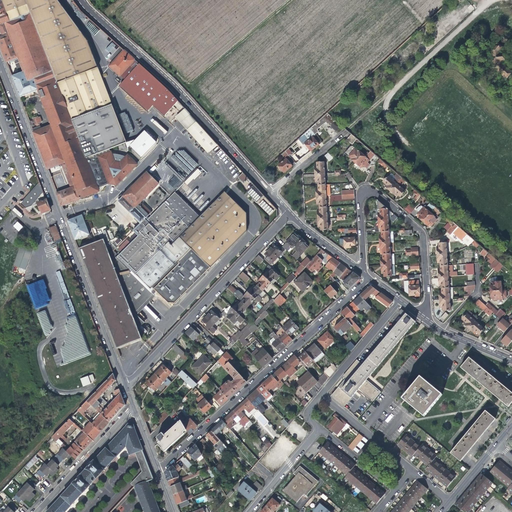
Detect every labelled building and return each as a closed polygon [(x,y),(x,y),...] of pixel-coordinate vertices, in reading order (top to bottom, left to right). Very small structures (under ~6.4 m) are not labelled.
[(0,0),(0,30),(2,37),(0,37),(0,44),(7,62),(19,58),(20,60),(15,62),(18,69),(23,67),(24,70),(24,72),(12,76),(20,98),(39,91),(52,126),(41,130),(34,133),(48,168),(61,163),(66,161),(76,186),(71,188),(57,193),(62,205),(99,191),(98,188),(110,183),(117,185),(137,164),(128,155),(126,156),(124,155),(120,154),(116,154),(112,154),(110,149),(127,143),(87,41),(57,0),(0,0)] [(499,53),(507,42),(501,37),(490,50),(493,68),(507,78),(511,72),(500,63),(499,53)] [(168,89),(124,50),(110,66),(125,80),(120,86),(148,111),(153,106),(164,116),(178,101),(168,89)] [(333,129),(336,131),(338,130),(341,126),(327,113),(310,129),(315,136),(319,133),(318,130),(327,123),(333,129)] [(197,122),(191,114),(182,122),(189,129),(197,122)] [(38,117),(33,119),(35,125),(40,123),(40,122),(41,121),(40,118),(38,118),(38,117)] [(210,152),(218,144),(197,122),(189,129),(210,152)] [(316,137),(315,136),(310,129),(299,139),(304,146),(306,145),(309,149),(311,152),(319,145),(318,144),(314,138),(316,137)] [(144,130),(129,145),(142,157),(157,142),(144,130)] [(359,145),(361,143),(352,135),(350,137),(347,141),(353,146),(356,142),(359,145)] [(345,154),(355,163),(363,155),(353,146),(351,147),(349,150),(345,154)] [(278,166),(284,173),(287,171),(292,167),(290,163),(287,160),(290,158),(289,156),(285,151),(281,155),(285,160),(278,166)] [(375,163),(379,159),(376,156),(371,152),(366,157),(363,155),(355,163),(362,169),(364,167),(368,170),(371,166),(376,167),(375,163)] [(179,155),(166,158),(170,173),(178,170),(176,160),(179,159),(179,155)] [(61,163),(71,188),(76,186),(66,161),(61,163)] [(316,170),(316,175),(326,174),(325,163),(317,163),(318,166),(315,166),(316,170)] [(198,168),(190,176),(193,180),(201,172),(198,168)] [(147,172),(123,196),(122,194),(118,198),(120,200),(119,201),(141,223),(152,212),(141,202),(159,183),(147,172)] [(257,203),(264,196),(244,173),(239,179),(244,184),(248,180),(250,182),(249,183),(251,184),(251,183),(254,186),(247,193),(257,203)] [(384,187),(389,191),(398,180),(401,177),(395,173),(393,176),(395,178),(392,180),(387,176),(382,182),(385,184),(383,186),(384,187)] [(318,182),(319,186),(326,185),(326,174),(316,175),(316,179),(316,182),(318,182)] [(399,186),(404,180),(401,177),(398,180),(389,191),(396,196),(397,195),(400,197),(405,191),(399,186)] [(175,178),(168,181),(172,190),(178,188),(175,178)] [(30,206),(37,199),(41,193),(39,192),(43,190),(39,181),(20,203),(25,208),(30,206)] [(317,192),(317,196),(327,196),(331,196),(331,185),(326,185),(319,186),(319,188),(317,188),(317,192)] [(41,193),(37,199),(38,203),(46,200),(43,190),(39,192),(41,193)] [(184,204),(174,194),(149,219),(154,225),(153,225),(150,221),(146,226),(150,230),(148,232),(146,229),(131,244),(127,239),(118,249),(122,254),(120,256),(157,294),(158,292),(170,304),(176,304),(249,230),(248,212),(226,191),(202,216),(199,219),(190,210),(191,209),(185,202),(184,204)] [(177,191),(174,194),(184,204),(185,202),(191,209),(190,210),(199,219),(202,216),(177,191)] [(327,207),(327,196),(317,196),(317,202),(317,205),(320,205),(320,208),(327,207)] [(46,200),(38,203),(42,213),(50,209),(48,203),(46,200)] [(378,216),(378,221),(388,220),(387,209),(377,200),(378,216)] [(404,209),(410,214),(415,208),(409,203),(404,209)] [(417,216),(423,222),(430,213),(426,210),(428,208),(424,205),(422,208),(418,212),(417,214),(418,215),(417,216)] [(318,215),(318,218),(328,218),(327,207),(320,208),(320,211),(318,211),(318,215)] [(431,226),(437,219),(439,217),(435,214),(433,216),(430,213),(423,222),(429,227),(430,226),(431,226)] [(82,215),(68,220),(75,239),(89,234),(82,215)] [(328,230),(328,218),(318,218),(318,224),(319,227),(321,227),(321,230),(328,230)] [(389,231),(388,220),(378,221),(374,221),(375,227),(375,228),(370,228),(371,232),(379,232),(379,228),(381,228),(381,231),(389,231)] [(13,226),(19,231),(23,227),(17,221),(13,226)] [(470,242),(473,244),(475,242),(468,236),(454,224),(452,226),(455,229),(452,233),(466,246),(470,242)] [(55,241),(61,239),(56,225),(49,228),(55,241)] [(450,235),(452,233),(455,229),(452,226),(449,229),(447,232),(450,235)] [(393,231),(389,231),(381,231),(381,234),(379,235),(380,239),(380,243),(389,242),(393,242),(393,231)] [(96,242),(78,248),(117,348),(140,340),(142,339),(141,336),(139,329),(144,324),(136,317),(134,314),(135,313),(140,308),(142,310),(151,301),(149,299),(154,293),(117,256),(117,255),(119,253),(116,249),(120,245),(116,241),(111,245),(112,245),(108,249),(104,239),(101,240),(99,233),(94,235),(96,242)] [(291,246),(294,249),(301,241),(298,237),(295,234),(283,247),(287,251),(291,248),(290,247),(291,246)] [(345,247),(351,247),(351,245),(355,245),(355,241),(355,237),(344,238),(345,247)] [(297,251),(295,253),(298,255),(296,257),(298,258),(308,247),(305,244),(301,241),(294,249),(297,251)] [(390,253),(389,242),(380,243),(380,249),(381,254),(383,254),(390,253)] [(437,251),(437,256),(446,255),(445,243),(438,244),(438,247),(436,247),(437,251)] [(13,265),(26,270),(33,249),(20,244),(13,265)] [(272,248),(269,250),(278,258),(280,255),(282,256),(283,254),(282,253),(284,250),(279,245),(276,247),(274,245),(272,248)] [(271,265),(278,258),(269,250),(267,253),(265,254),(268,257),(265,259),(271,265)] [(381,261),(381,266),(391,265),(394,265),(393,253),(390,253),(383,254),(383,257),(381,257),(381,261)] [(316,255),(310,262),(306,266),(312,272),(314,269),(317,267),(322,261),(316,255)] [(325,267),(333,272),(340,263),(333,258),(329,255),(326,258),(330,261),(325,267)] [(439,264),(440,267),(447,266),(446,255),(437,256),(437,261),(437,264),(439,264)] [(301,264),(301,265),(304,268),(306,266),(310,262),(307,258),(301,264)] [(340,277),(350,289),(359,280),(359,279),(359,278),(353,273),(340,263),(333,272),(336,274),(340,277)] [(498,272),(503,266),(499,263),(494,269),(498,272)] [(296,271),(297,272),(299,274),(301,271),(304,269),(304,268),(301,265),(296,271)] [(382,274),(384,274),(385,277),(391,276),(391,274),(393,274),(393,272),(395,272),(394,265),(391,265),(381,266),(382,272),(382,274)] [(268,272),(264,276),(271,283),(273,281),(274,279),(276,280),(279,277),(273,270),(273,269),(269,266),(267,268),(270,270),(268,272)] [(438,274),(438,278),(448,277),(453,277),(452,266),(447,266),(440,267),(440,270),(438,270),(438,274)] [(294,282),(302,292),(308,287),(313,282),(305,273),(306,272),(304,269),(301,271),(304,274),(294,282)] [(251,279),(258,286),(263,291),(271,283),(264,276),(260,280),(257,277),(255,275),(251,279)] [(286,281),(287,283),(289,284),(295,278),(293,276),(292,275),(286,281)] [(441,286),(441,289),(449,288),(448,277),(438,278),(439,284),(439,286),(441,286)] [(415,281),(408,281),(408,285),(409,296),(415,295),(415,296),(419,296),(419,289),(419,281),(415,281)] [(491,283),(492,291),(503,291),(502,281),(499,282),(493,282),(493,283),(492,283),(491,283)] [(237,291),(231,285),(228,289),(234,294),(237,291)] [(258,296),(263,291),(258,286),(255,288),(254,287),(251,289),(248,293),(255,299),(259,303),(262,300),(258,296)] [(330,286),(324,291),(331,299),(334,296),(337,293),(330,286)] [(377,297),(382,301),(385,297),(370,286),(363,293),(360,296),(364,301),(372,294),(376,298),(377,297)] [(440,297),(440,300),(450,300),(449,288),(441,289),(441,292),(439,292),(440,297)] [(507,290),(503,291),(492,291),(492,299),(494,299),(494,300),(498,300),(500,300),(503,300),(503,298),(507,298),(507,290)] [(157,296),(154,293),(149,299),(151,301),(142,310),(140,308),(135,313),(134,314),(136,317),(157,296)] [(244,300),(242,302),(247,307),(255,299),(248,293),(244,297),(243,298),(244,300)] [(286,301),(280,295),(274,301),(273,302),(280,308),(286,301)] [(356,299),(352,303),(359,310),(360,312),(363,309),(366,312),(371,308),(364,301),(360,296),(356,299)] [(382,301),(389,306),(392,302),(385,297),(382,301)] [(485,308),(486,309),(488,307),(486,305),(483,302),(480,299),(477,303),(483,309),(485,308)] [(450,311),(450,300),(440,300),(440,306),(441,308),(443,308),(443,311),(450,311)] [(239,316),(247,307),(242,302),(240,305),(239,304),(238,303),(232,309),(239,316)] [(349,305),(347,308),(353,315),(359,310),(352,303),(349,305)] [(489,303),(486,305),(488,307),(491,310),(496,315),(501,320),(502,319),(507,314),(498,306),(495,309),(489,303)] [(244,320),(239,316),(232,309),(230,306),(227,309),(225,309),(224,310),(224,312),(221,314),(226,319),(227,318),(234,324),(237,321),(240,324),(244,320)] [(347,308),(340,314),(344,318),(351,327),(357,333),(360,330),(350,320),(354,316),(353,315),(347,308)] [(46,310),(37,313),(44,335),(53,333),(46,310)] [(268,314),(265,310),(264,312),(259,317),(262,320),(268,314)] [(466,325),(469,328),(475,321),(478,318),(469,310),(461,319),(464,321),(463,322),(466,325)] [(210,313),(207,316),(215,324),(222,317),(216,312),(214,314),(211,312),(210,313)] [(356,362),(343,377),(346,380),(330,397),(336,402),(343,407),(358,390),(372,401),(379,393),(365,381),(414,323),(404,315),(361,367),(356,362)] [(213,326),(215,324),(207,316),(203,321),(205,323),(204,324),(203,325),(209,331),(213,334),(217,330),(213,326)] [(257,327),(262,320),(259,317),(258,318),(256,320),(254,323),(257,327)] [(341,336),(351,327),(344,318),(338,324),(333,329),(341,336)] [(507,323),(502,319),(501,320),(496,325),(500,330),(502,331),(501,332),(502,333),(511,322),(510,320),(507,323)] [(291,321),(282,329),(289,337),(294,332),(298,329),(291,321)] [(484,328),(475,321),(469,328),(471,330),(475,333),(476,332),(479,334),(484,328)] [(258,328),(257,327),(254,323),(253,324),(251,326),(249,328),(249,329),(252,332),(253,333),(258,328)] [(370,323),(364,331),(366,333),(373,325),(370,323)] [(194,325),(191,328),(198,336),(202,332),(197,328),(194,325)] [(249,329),(249,328),(247,326),(241,333),(243,335),(249,329)] [(282,335),(278,338),(286,347),(290,343),(292,341),(289,337),(282,329),(279,326),(277,329),(280,332),(282,335)] [(149,331),(146,328),(145,329),(142,327),(140,329),(148,337),(149,331)] [(198,337),(198,336),(191,328),(185,334),(193,342),(197,338),(196,337),(197,336),(198,337)] [(248,336),(252,332),(249,329),(243,335),(242,335),(239,339),(242,343),(245,347),(249,343),(245,339),(248,336)] [(511,330),(500,342),(503,344),(506,347),(511,340),(511,330)] [(272,344),(279,353),(282,350),(286,347),(278,338),(276,336),(275,334),(273,332),(269,336),(271,338),(272,337),(273,338),(276,341),(272,344)] [(231,339),(234,342),(235,343),(239,339),(242,335),(243,335),(241,333),(237,337),(235,335),(231,339)] [(322,337),(317,341),(325,349),(329,346),(331,348),(337,344),(334,341),(327,333),(322,337)] [(209,346),(217,354),(221,350),(208,338),(205,342),(209,346)] [(345,346),(350,352),(354,347),(349,341),(345,346)] [(227,352),(235,343),(234,342),(227,348),(225,349),(227,352)] [(186,355),(175,344),(172,348),(175,351),(183,358),(186,355)] [(313,361),(322,353),(314,344),(310,347),(305,352),(313,361)] [(217,354),(209,346),(206,349),(214,357),(217,354)] [(255,358),(264,349),(261,346),(260,347),(252,354),(255,358)] [(267,364),(268,363),(273,359),(264,349),(255,358),(263,368),(267,364)] [(304,368),(313,361),(305,352),(302,355),(297,359),(299,361),(298,361),(300,363),(304,368)] [(226,353),(223,357),(226,360),(230,364),(234,361),(231,358),(226,353)] [(324,355),(322,353),(313,361),(315,363),(324,355)] [(199,361),(192,368),(200,376),(211,364),(203,356),(199,361)] [(289,361),(284,365),(293,375),(297,372),(294,368),(300,363),(298,361),(299,361),(294,356),(289,361)] [(498,401),(506,407),(511,399),(511,396),(467,359),(459,368),(466,374),(482,388),(498,401)] [(220,390),(221,392),(228,399),(236,392),(247,383),(230,364),(226,360),(221,365),(236,380),(233,382),(232,381),(229,381),(220,390)] [(278,371),(274,375),(280,381),(286,375),(289,378),(293,375),(284,365),(278,371)] [(161,369),(155,375),(164,382),(168,386),(171,383),(167,378),(172,373),(164,366),(161,369)] [(321,370),(325,374),(328,378),(333,373),(329,369),(328,370),(325,367),(324,368),(324,367),(321,370)] [(177,377),(178,375),(180,373),(175,368),(172,371),(177,377)] [(182,371),(180,373),(178,375),(187,384),(192,388),(193,389),(196,385),(182,371)] [(248,372),(245,374),(243,371),(240,374),(246,380),(251,375),(248,372)] [(309,389),(317,382),(316,381),(308,372),(297,383),(306,393),(310,390),(309,389)] [(115,380),(112,373),(86,401),(109,422),(113,417),(125,405),(119,389),(114,391),(116,397),(102,412),(100,410),(106,403),(99,397),(115,380)] [(94,380),(91,374),(79,378),(82,386),(90,383),(89,381),(94,380)] [(325,374),(316,381),(317,382),(321,386),(328,378),(325,374)] [(155,391),(164,382),(155,375),(149,381),(147,384),(155,391)] [(267,380),(262,385),(268,391),(271,389),(272,390),(276,387),(277,388),(279,386),(280,387),(282,386),(272,375),(267,380)] [(426,384),(418,377),(401,399),(403,400),(404,402),(418,413),(422,417),(441,396),(429,386),(426,384)] [(273,397),(268,391),(262,385),(260,387),(257,389),(265,398),(268,402),(273,397)] [(255,407),(265,398),(257,389),(253,393),(247,399),(254,406),(255,407)] [(221,392),(209,403),(212,407),(216,411),(224,403),(228,399),(221,392)] [(207,411),(212,407),(209,403),(204,397),(200,401),(202,403),(198,406),(204,413),(207,411)] [(249,411),(254,406),(247,399),(240,405),(233,411),(237,415),(241,419),(244,415),(241,412),(245,408),(249,411)] [(94,422),(92,424),(100,432),(104,427),(109,422),(86,401),(77,410),(82,414),(88,408),(95,415),(91,420),(94,422)] [(160,425),(169,415),(164,411),(155,421),(160,425)] [(230,430),(237,423),(233,419),(237,415),(233,411),(228,416),(222,421),(226,425),(230,430)] [(449,453),(459,462),(467,452),(469,450),(477,439),(480,436),(488,426),(490,425),(494,420),(484,411),(455,446),(449,453)] [(237,423),(238,422),(241,420),(241,419),(237,415),(233,419),(237,423)] [(249,421),(244,415),(241,419),(241,420),(246,425),(249,421)] [(334,435),(344,423),(335,415),(325,428),(332,434),(334,435)] [(193,418),(184,425),(187,430),(190,434),(195,430),(200,425),(194,420),(193,418)] [(73,423),(71,421),(69,419),(51,438),(63,448),(65,446),(58,439),(73,423)] [(165,450),(187,430),(184,425),(181,421),(165,435),(163,433),(157,438),(160,441),(161,442),(159,443),(165,450)] [(219,432),(226,425),(222,421),(216,427),(211,431),(215,436),(219,432)] [(82,431),(83,432),(92,440),(96,436),(100,432),(92,424),(90,422),(82,431)] [(339,437),(349,425),(347,423),(337,435),(339,437)] [(130,456),(136,454),(143,451),(133,426),(130,425),(128,425),(110,444),(89,466),(75,482),(46,511),(65,511),(127,447),(130,456)] [(212,445),(217,450),(220,454),(224,450),(225,451),(226,450),(226,449),(225,448),(225,447),(217,438),(215,436),(211,431),(206,436),(214,444),(212,445)] [(74,440),(74,441),(83,450),(92,440),(83,432),(75,441),(74,440)] [(351,450),(352,449),(353,447),(355,445),(358,441),(359,440),(360,439),(361,437),(357,434),(347,446),(351,450)] [(404,436),(395,446),(398,449),(407,456),(409,458),(412,455),(414,458),(423,465),(426,467),(423,471),(426,473),(433,479),(441,486),(445,489),(453,479),(432,460),(434,457),(420,445),(418,448),(404,436)] [(206,441),(203,438),(202,439),(196,445),(202,455),(207,450),(203,444),(206,441)] [(73,444),(66,451),(73,458),(75,459),(83,450),(74,441),(72,443),(73,444)] [(376,504),(384,494),(382,492),(378,488),(374,485),(370,482),(367,479),(363,476),(359,473),(355,469),(353,467),(354,465),(352,464),(349,460),(344,457),(340,454),(336,450),(333,448),(329,444),(327,442),(323,447),(319,452),(346,475),(344,477),(376,504)] [(199,458),(202,455),(196,445),(189,451),(188,453),(192,457),(194,459),(197,462),(200,459),(199,458)] [(73,458),(66,451),(65,450),(52,465),(60,472),(61,470),(59,468),(62,464),(66,460),(69,458),(71,460),(73,458)] [(131,484),(134,488),(142,484),(152,474),(143,451),(136,454),(142,472),(131,484)] [(35,456),(24,467),(28,470),(38,459),(35,456)] [(189,463),(183,457),(180,460),(186,466),(189,463)] [(188,468),(186,466),(180,460),(172,466),(165,473),(168,482),(180,476),(177,473),(181,470),(180,468),(181,467),(185,471),(188,468)] [(489,472),(507,486),(511,479),(511,470),(499,460),(489,472)] [(60,472),(52,465),(50,467),(49,468),(46,466),(40,472),(46,477),(48,475),(50,476),(50,475),(52,473),(55,477),(60,472)] [(300,466),(293,474),(295,476),(290,482),(282,491),(296,503),(304,494),(306,496),(318,482),(300,466)] [(209,467),(197,472),(193,474),(194,477),(201,474),(211,470),(209,467)] [(457,502),(455,505),(459,508),(463,511),(467,511),(492,483),(485,477),(481,473),(480,474),(476,479),(473,483),(469,487),(466,490),(463,495),(460,498),(457,502)] [(159,511),(148,483),(154,480),(152,474),(142,484),(134,488),(143,511),(159,511)] [(193,474),(181,479),(182,482),(194,477),(193,474)] [(181,479),(180,476),(168,482),(169,485),(170,487),(181,483),(182,482),(181,479)] [(407,511),(426,489),(417,482),(416,481),(414,484),(410,489),(407,492),(404,496),(401,500),(398,504),(395,508),(392,511),(391,511),(407,511)] [(237,490),(244,495),(250,487),(244,482),(243,484),(237,490)] [(27,483),(15,496),(20,501),(22,503),(24,501),(26,499),(29,502),(35,496),(32,493),(33,491),(35,490),(33,488),(28,483),(27,483)] [(182,487),(181,483),(170,487),(172,492),(173,494),(184,490),(188,488),(186,485),(182,487)] [(257,493),(250,487),(244,495),(250,501),(255,495),(257,493)] [(188,500),(184,490),(173,494),(175,499),(177,505),(180,504),(186,501),(188,500)] [(344,498),(340,494),(336,491),(333,493),(330,497),(333,500),(340,506),(342,504),(340,502),(344,498)] [(15,496),(12,499),(17,504),(20,501),(15,496)] [(269,502),(266,506),(272,511),(273,511),(279,505),(272,499),(269,502)]
